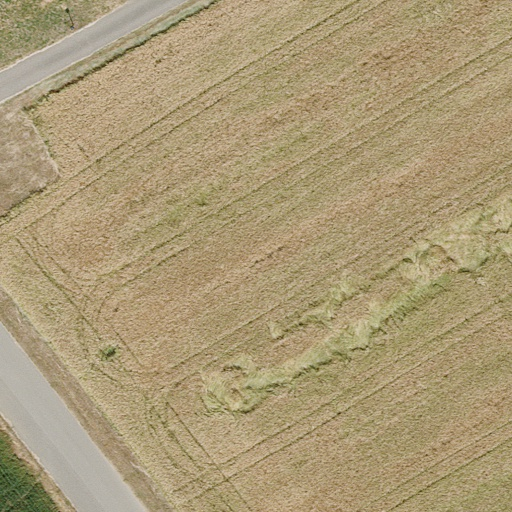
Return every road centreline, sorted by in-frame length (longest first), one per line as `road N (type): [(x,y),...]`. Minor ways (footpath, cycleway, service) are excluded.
road 1 (unclassified): [(0,357),(117,511)]
road 2 (residential): [(0,82),(141,0)]
